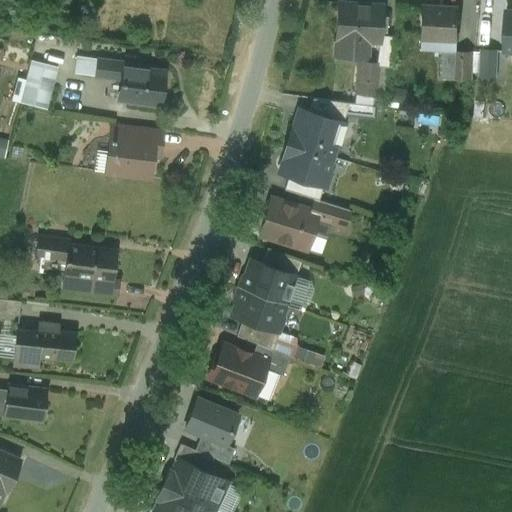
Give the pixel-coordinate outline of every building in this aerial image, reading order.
[(380,8),(356,7),(356,4),(336,2),(334,39),(336,39),(360,41),(380,42),(382,5),(380,5),(380,8)] [(457,9),(419,7),(418,36),(419,36),(418,49),(455,51),(457,9)] [(511,11),(504,12),(503,51),(505,51),(511,50),(511,11)] [(360,41),(336,39),(335,56),(359,58),(360,41)] [(495,50),(480,49),(479,76),(494,76),(495,50)] [(455,51),(453,78),(469,79),(470,51),(455,51)] [(124,62),(85,57),(83,73),(96,75),(96,76),(122,80),(124,62)] [(377,63),(359,61),(355,93),(373,95),(377,63)] [(163,72),(136,68),(137,64),(124,62),(122,80),(120,99),(159,104),(163,72)] [(377,63),(373,95),(355,93),(354,101),(354,103),(381,106),(386,65),(377,63)] [(50,86),(27,80),(21,103),(44,109),(50,86)] [(349,103),(313,99),(308,112),(342,123),(349,103)] [(308,112),(302,110),(297,113),(288,144),(332,157),(336,144),(340,142),(345,126),(346,126),(346,124),(342,123),(308,112)] [(162,132),(135,129),(134,141),(154,143),(153,147),(160,148),(162,132)] [(134,141),(109,138),(104,172),(149,178),(153,147),(154,143),(134,141)] [(332,157),(288,144),(280,169),(282,174),(288,175),(322,186),(326,187),(330,176),(327,171),(332,157)] [(322,186),(288,175),(284,190),(314,199),(318,200),(322,186)] [(311,211),(271,198),(266,215),(264,214),(257,218),(255,225),(259,232),(260,233),(259,235),(305,249),(314,219),(316,213),(311,211)] [(318,200),(314,199),(311,211),(316,213),(314,219),(343,228),(349,210),(318,200)] [(115,251),(68,245),(68,240),(36,236),(34,256),(39,256),(37,272),(74,276),(74,274),(112,279),(115,251)] [(300,262),(266,250),(261,263),(295,276),(300,262)] [(261,263),(250,260),(240,289),(285,305),(289,293),(291,294),(298,277),(295,276),(261,263)] [(112,279),(74,274),(74,276),(73,288),(118,293),(119,280),(112,279)] [(285,305),(240,289),(230,315),(242,319),(276,331),(278,332),(282,320),(281,317),(285,305)] [(20,301),(0,298),(0,312),(19,315),(20,301)] [(276,331),(242,319),(236,336),(256,344),(269,349),(276,331)] [(56,324),(38,323),(37,329),(35,357),(71,361),(74,333),(56,332),(56,324)] [(37,329),(17,328),(14,361),(34,363),(35,357),(37,329)] [(269,349),(256,344),(251,355),(266,361),(263,368),(282,375),(289,357),(269,349)] [(248,353),(236,349),(236,351),(222,345),(217,358),(214,357),(207,376),(253,395),(263,368),(266,361),(251,355),(248,354),(248,353)] [(294,358),(321,365),(324,353),(297,346),(294,358)] [(45,390),(7,384),(6,396),(3,415),(42,420),(45,390)] [(225,445),(237,415),(196,399),(184,428),(222,444),(225,445)] [(209,456),(179,444),(172,459),(178,461),(178,460),(202,471),(209,456)] [(227,463),(233,448),(225,445),(222,444),(216,459),(227,463)] [(0,451),(0,488),(5,491),(6,491),(20,460),(0,451)] [(202,471),(178,460),(178,461),(172,474),(168,472),(162,485),(213,509),(225,482),(202,471)] [(211,511),(213,509),(162,485),(157,498),(160,499),(155,511),(154,511),(211,511)]
